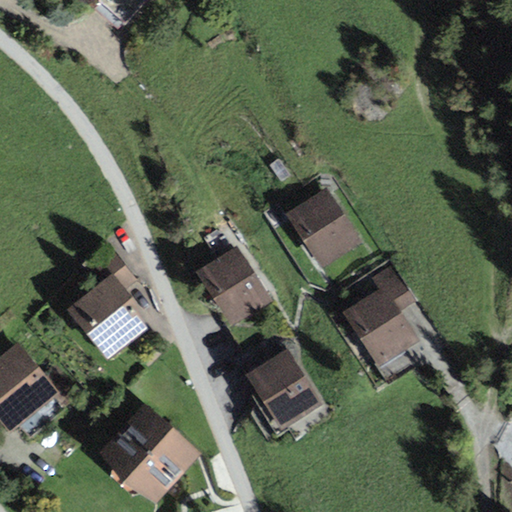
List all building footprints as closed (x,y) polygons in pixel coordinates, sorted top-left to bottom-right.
[(141,0),(98,0),(124,21),(141,0)] [(325,192),(288,216),(319,265),(357,240),(325,192)] [(237,247),(197,270),(229,326),(269,303),(237,247)] [(100,263),(111,276),(125,291),(139,279),(114,250),(100,263)] [(379,288),(398,314),(416,302),(391,265),(372,278),(379,288)] [(125,291),(111,276),(69,308),(106,359),(146,328),(133,299),(125,291)] [(398,314),(379,288),(343,312),(379,364),(415,339),(398,314)] [(44,374),(18,341),(0,355),(0,419),(9,430),(18,422),(54,394),(69,383),(55,365),(44,374)] [(287,349),(247,375),(281,429),(322,404),(287,349)] [(54,394),(18,422),(30,437),(66,410),(54,394)] [(200,454),(145,404),(101,453),(112,463),(111,477),(114,480),(131,496),(144,491),(156,503),(200,454)]
